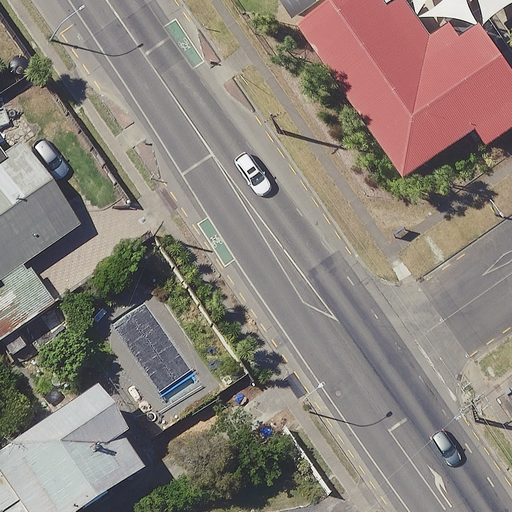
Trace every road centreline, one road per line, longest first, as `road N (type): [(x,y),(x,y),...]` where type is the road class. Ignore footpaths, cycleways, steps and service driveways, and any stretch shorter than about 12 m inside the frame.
road 1 (secondary): [(104,0),(374,365)]
road 2 (secondary): [(374,365),(473,511)]
road 3 (residential): [(511,273),(374,365)]
